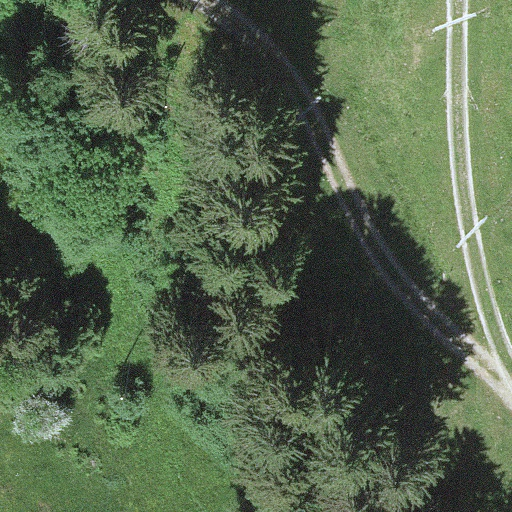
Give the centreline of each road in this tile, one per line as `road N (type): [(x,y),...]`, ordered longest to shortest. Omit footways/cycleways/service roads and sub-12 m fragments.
road 1 (track): [(511,411),(368,248),(312,106),(213,0)]
road 2 (track): [(511,373),(484,294),(464,172),(457,0)]
